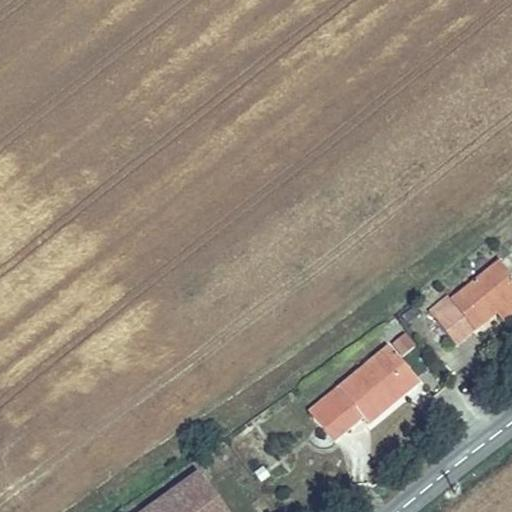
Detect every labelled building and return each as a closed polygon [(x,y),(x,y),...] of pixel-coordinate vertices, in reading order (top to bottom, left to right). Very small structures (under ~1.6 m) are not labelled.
[(457,320),(440,332),(463,360),(511,320),(511,287),(499,272),(451,312),(457,320)] [(396,354),(336,398),(365,437),(366,440),(384,426),(381,421),(406,402),(411,407),(426,396),(396,354)] [(336,398),(321,409),(350,448),(365,437),(336,398)] [(350,448),(321,409),(300,424),(328,464),(350,448)] [(217,511),(200,486),(162,511),(217,511)]
